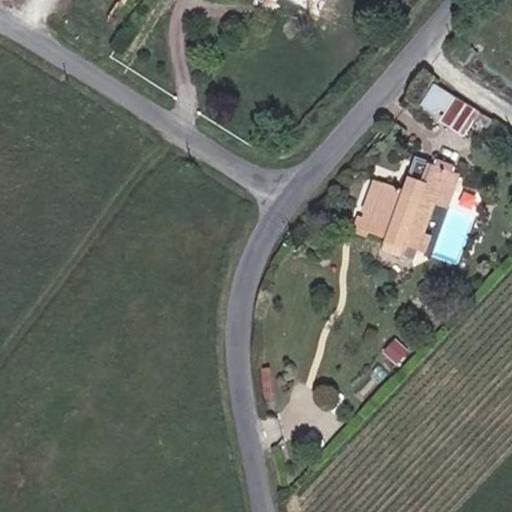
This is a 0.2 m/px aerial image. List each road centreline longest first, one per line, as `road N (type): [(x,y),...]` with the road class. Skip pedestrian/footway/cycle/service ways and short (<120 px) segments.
road 1 (unclassified): [(0,18),(298,203)]
road 2 (unclassified): [(298,203),(265,252),(244,345),(270,511)]
road 3 (unclassified): [(466,0),(298,203)]
